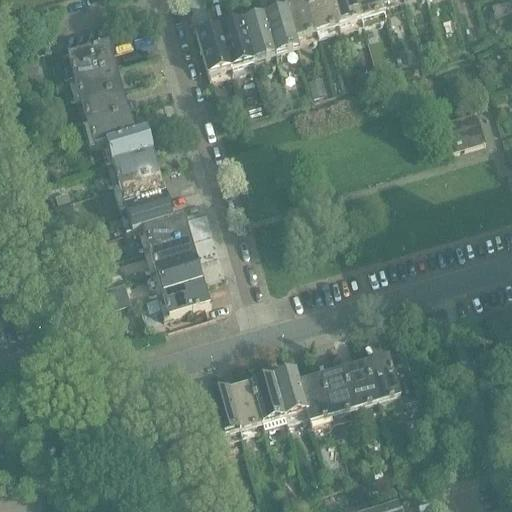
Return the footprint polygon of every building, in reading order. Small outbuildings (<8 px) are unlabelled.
[(305,0),(301,0),(282,6),(286,17),(294,46),(295,46),(316,39),(305,0)] [(329,0),(305,0),(316,39),(339,33),(329,0)] [(353,0),(329,0),(339,33),(361,26),(353,0)] [(353,0),(361,26),(384,20),(381,8),(380,8),(377,0),(353,0)] [(401,0),(377,0),(380,8),(381,8),(402,2),(401,0)] [(286,17),(264,24),(275,64),(298,57),(295,46),(294,46),(286,17)] [(264,24),(242,30),(253,70),(275,64),(264,24)] [(242,30),(219,36),(230,77),(253,70),(242,30)] [(219,36),(196,43),(208,83),(230,77),(219,36)] [(108,50),(67,63),(74,85),(114,73),(108,50)] [(114,73),(74,85),(81,107),(121,95),(114,73)] [(321,82),(307,86),(312,102),(326,98),(321,82)] [(121,95),(81,107),(88,130),(127,118),(121,95)] [(134,140),(133,139),(127,118),(88,130),(95,152),(106,149),(106,148),(134,140)] [(476,118),(441,128),(450,158),(485,148),(476,118)] [(134,140),(106,148),(106,149),(112,171),(152,159),(145,136),(133,139),(134,140)] [(152,159),(112,171),(118,193),(158,181),(152,159)] [(158,181),(118,193),(125,216),(165,203),(158,181)] [(67,198),(56,201),(59,209),(69,206),(67,198)] [(171,226),(171,225),(165,203),(125,216),(131,238),(142,234),(171,226)] [(71,209),(55,214),(60,230),(76,224),(71,209)] [(182,222),(171,225),(171,226),(142,234),(149,257),(189,245),(182,222)] [(189,245),(149,257),(155,279),(195,267),(189,245)] [(195,267),(155,279),(162,301),(202,289),(195,267)] [(202,289),(162,301),(168,324),(209,312),(202,289)] [(129,315),(114,320),(118,333),(133,328),(129,315)] [(404,357),(387,362),(388,364),(365,371),(377,411),(399,405),(401,410),(418,405),(404,357)] [(365,371),(343,377),(354,418),(377,411),(365,371)] [(343,377),(320,384),(332,424),(354,418),(343,377)] [(295,379),(272,385),(284,426),(306,419),(298,390),(295,379)] [(298,390),(306,419),(309,431),(332,424),(320,384),(298,390)] [(272,385),(250,392),(262,432),(284,426),(272,385)] [(250,392),(228,398),(240,439),(262,432),(250,392)] [(228,398),(205,405),(217,445),(240,439),(228,398)] [(359,492),(348,495),(352,507),(363,504),(359,492)]
